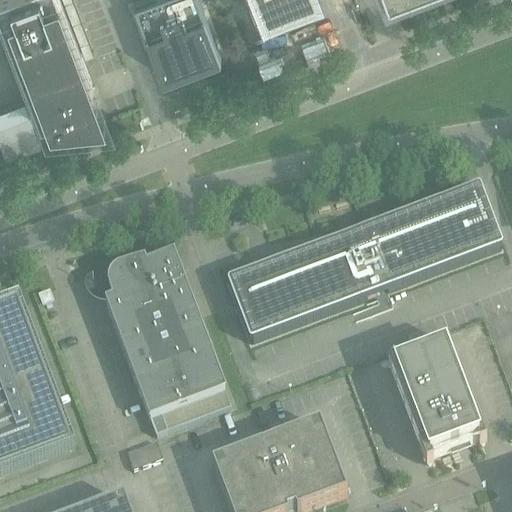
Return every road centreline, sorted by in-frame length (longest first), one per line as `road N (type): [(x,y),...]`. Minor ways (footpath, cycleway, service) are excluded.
road 1 (unclassified): [(511,29),(0,223)]
road 2 (unclassified): [(0,250),(184,197),(511,131)]
road 3 (unclassified): [(379,511),(511,461)]
